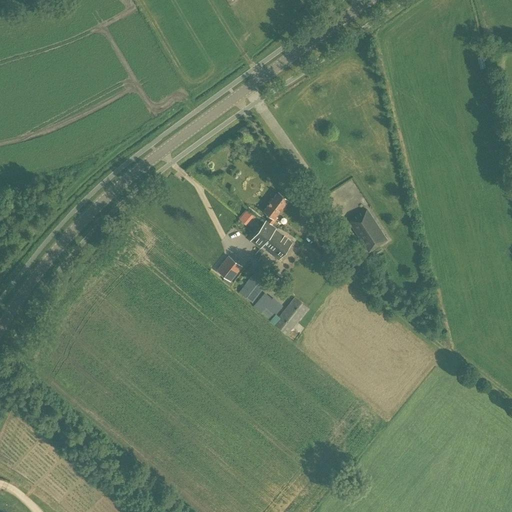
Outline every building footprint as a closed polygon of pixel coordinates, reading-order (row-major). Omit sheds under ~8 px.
[(475,67),(481,66),(478,53),(472,55),(475,67)] [(284,191),(293,188),(285,172),(276,176),(284,191)] [(267,220),(272,223),(277,218),(275,216),(288,199),(278,192),(264,211),(270,216),(267,220)] [(248,208),(240,217),(247,224),(255,215),(248,208)] [(386,239),(366,209),(360,214),(360,216),(356,218),(355,217),(348,221),(368,251),(386,239)] [(271,224),(272,223),(267,220),(266,221),(250,240),(260,247),(261,246),(279,260),(292,243),(274,229),(276,228),(271,224)] [(333,263),(347,253),(333,231),(328,234),(332,240),(322,246),(333,263)] [(230,281),(242,266),(228,255),(216,270),(230,281)] [(253,302),(271,280),(257,269),(239,291),(253,302)] [(279,316),(276,313),(281,307),(263,293),(253,307),(287,334),(309,308),(294,296),(279,316)]
